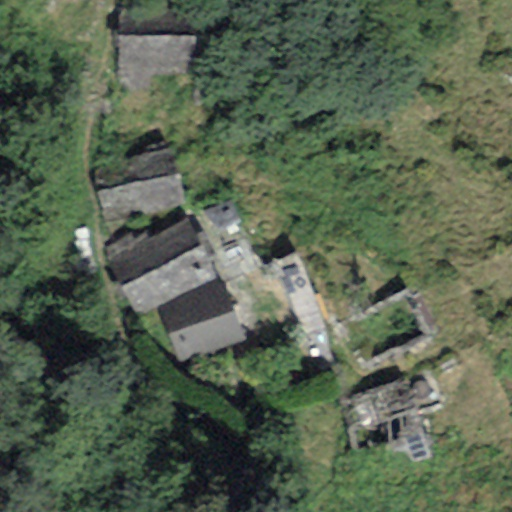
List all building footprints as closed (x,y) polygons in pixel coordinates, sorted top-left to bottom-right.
[(191,34),(116,37),(119,94),(144,93),(143,73),(192,71),(191,34)] [(165,147),(90,167),(104,221),(179,202),(165,147)] [(188,217),(105,256),(134,315),(151,307),(215,277),(216,276),(188,217)] [(215,277),(151,307),(179,364),(242,334),(215,277)] [(408,378),(341,399),(358,453),(425,431),(408,378)]
